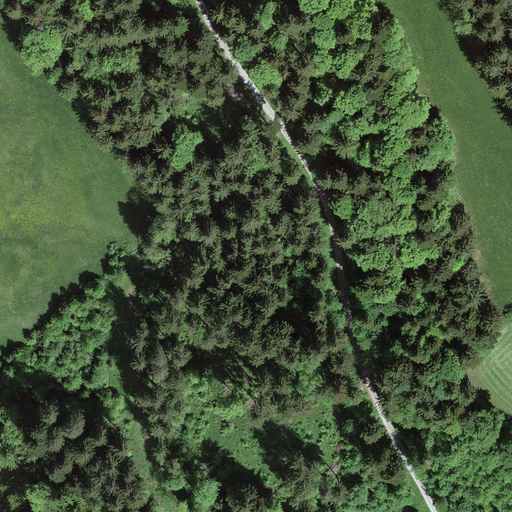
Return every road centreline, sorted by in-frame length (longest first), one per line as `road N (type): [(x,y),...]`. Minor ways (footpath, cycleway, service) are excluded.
road 1 (track): [(198,0),(305,161),(335,229),(354,352),(435,511)]
road 2 (track): [(11,0),(139,181),(144,213),(124,314),(122,374),(132,432),(169,511)]
